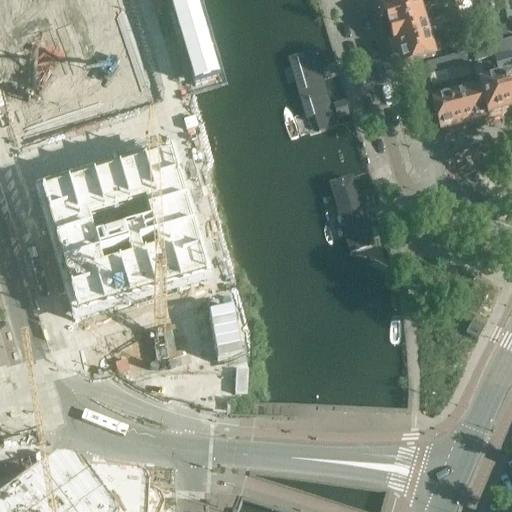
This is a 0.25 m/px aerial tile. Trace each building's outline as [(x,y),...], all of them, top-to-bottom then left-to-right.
[(10,0),(12,1),(20,135),(83,116),(82,113),(96,109),(97,113),(145,99),(135,64),(128,66),(119,35),(112,37),(103,6),(96,8),(93,0),(10,0)] [(412,0),(380,0),(376,2),(378,10),(412,0)] [(423,18),(418,0),(412,0),(378,10),(381,20),(386,18),(389,28),(423,18)] [(429,38),(423,18),(389,28),(392,39),(388,40),(390,49),(429,38)] [(455,23),(446,25),(448,32),(457,30),(455,23)] [(497,40),(493,28),(488,29),(492,41),(497,40)] [(492,41),(488,29),(483,31),(487,43),(492,41)] [(457,30),(448,32),(450,39),(460,37),(457,30)] [(435,58),(429,38),(390,49),(393,58),(397,57),(401,68),(420,62),(435,58)] [(502,56),(498,44),(493,45),(497,57),(502,56)] [(497,57),(493,45),(488,47),(491,59),(497,57)] [(463,54),(456,56),(458,62),(459,67),(467,65),(463,54)] [(456,56),(449,59),(452,69),(459,67),(458,62),(456,56)] [(449,59),(441,61),(444,72),(450,70),(452,69),(449,59)] [(441,61),(434,63),(435,69),(437,74),(444,72),(441,61)] [(434,63),(426,65),(429,76),(437,74),(435,69),(434,63)] [(511,79),(503,82),(511,113),(511,79)] [(511,115),(511,113),(503,82),(479,89),(488,121),(511,115)] [(488,121),(479,89),(456,95),(466,127),(488,121)] [(352,168),(333,94),(307,101),(325,174),(352,168)] [(466,127),(456,95),(432,101),(440,131),(443,133),(466,127)] [(171,159),(38,198),(75,323),(208,284),(171,159)] [(359,190),(343,195),(355,236),(371,231),(359,190)] [(478,342),(485,329),(473,322),(466,335),(478,342)] [(66,491),(36,511),(174,511),(181,497),(66,491)]
